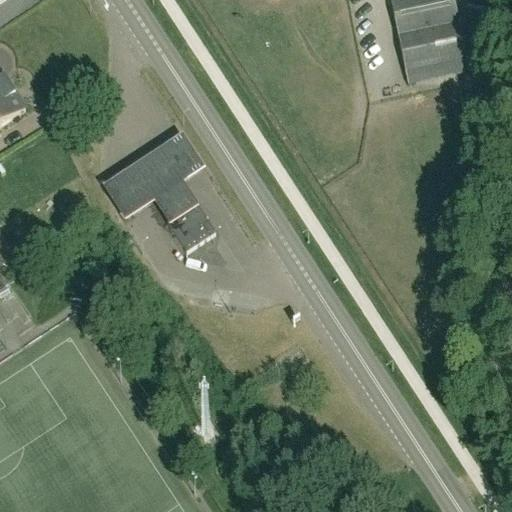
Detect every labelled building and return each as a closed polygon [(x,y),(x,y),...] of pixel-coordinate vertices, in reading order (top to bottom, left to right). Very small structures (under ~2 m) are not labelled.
[(469,75),(459,28),(453,0),(401,0),(390,2),(408,87),(415,86),(413,76),(454,68),(456,77),(469,75)] [(492,0),(468,0),(467,11),(490,15),(492,0)] [(0,95),(9,90),(0,76),(0,95)] [(9,90),(0,95),(0,130),(25,114),(9,90)] [(186,142),(110,190),(131,223),(158,206),(174,230),(204,211),(189,186),(207,175),(186,142)] [(215,237),(196,208),(167,227),(187,256),(215,237)] [(12,267),(5,240),(0,232),(0,255),(4,255),(12,267)]
